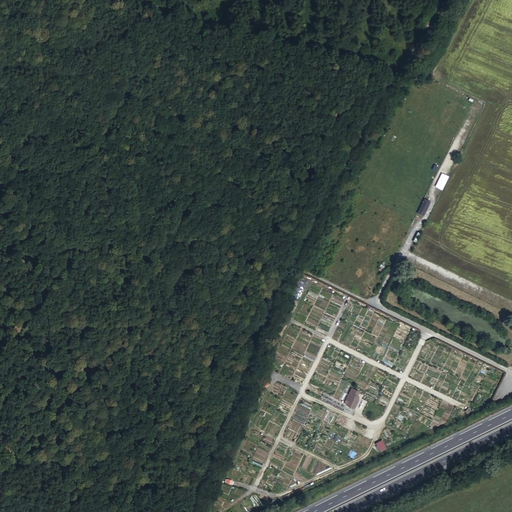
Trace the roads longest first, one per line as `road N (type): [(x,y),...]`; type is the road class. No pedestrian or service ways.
road 1 (track): [(444,0),(320,204),(189,511)]
road 2 (trunk): [(511,413),(311,511)]
road 3 (trunk): [(338,511),(511,426)]
road 4 (unclassified): [(511,372),(365,299)]
road 5 (unknown): [(382,432),(301,388),(326,339)]
